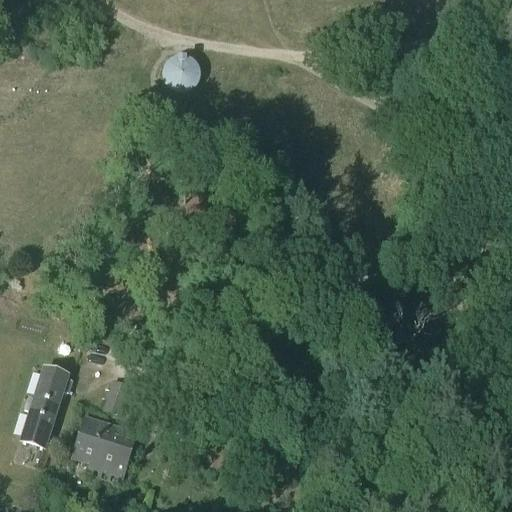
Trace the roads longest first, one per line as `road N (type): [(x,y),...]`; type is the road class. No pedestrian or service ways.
road 1 (track): [(511,258),(359,291),(203,349),(178,367),(156,421)]
road 2 (track): [(90,0),(122,30),(212,55),(392,46),(477,28)]
road 3 (unknown): [(253,0),(292,82),(395,165),(511,228)]
